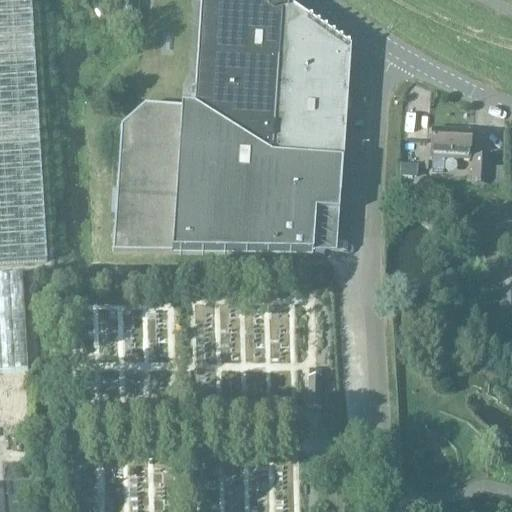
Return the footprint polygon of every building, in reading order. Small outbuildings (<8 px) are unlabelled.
[(0,0),(0,263),(47,261),(29,0),(0,0)] [(200,0),(193,112),(144,107),(120,128),(111,255),(313,257),(315,215),(338,217),(350,52),(287,8),(287,0),(286,0),(200,0)] [(119,0),(118,25),(133,27),(134,0),(119,0)] [(468,162),(469,134),(431,132),(430,161),(468,162)] [(488,160),(477,160),(472,160),(471,189),(476,189),(487,189),(488,160)] [(0,278),(0,373),(26,372),(21,277),(0,278)] [(320,412),(320,379),(308,379),(308,412),(320,412)]
